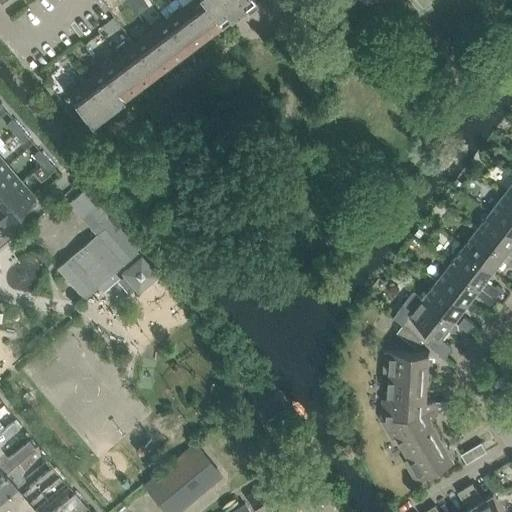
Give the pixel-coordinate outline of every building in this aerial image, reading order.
[(194,47),(207,38),(182,6),(178,0),(172,0),(160,9),(166,18),(189,49),(193,46),(194,47)] [(217,28),(222,23),(203,0),(189,0),(182,6),(207,38),(218,30),(217,28)] [(234,22),(259,2),(257,0),(203,0),(222,23),(230,18),(234,22)] [(113,17),(102,25),(108,34),(119,25),(113,17)] [(184,53),(189,49),(166,18),(150,30),(174,63),(185,54),(184,53)] [(162,72),(174,63),(150,30),(133,43),(157,73),(160,70),(162,72)] [(151,77),(157,73),(133,43),(117,55),(142,86),(152,79),(151,77)] [(57,61),(61,66),(69,60),(65,55),(57,61)] [(129,96),(142,86),(117,55),(100,68),(123,98),(128,94),(129,96)] [(119,101),(123,98),(100,68),(85,79),(109,111),(120,103),(119,101)] [(97,121),(109,111),(85,79),(68,92),(91,123),(95,119),(97,121)] [(0,218),(9,229),(12,227),(16,231),(35,214),(32,210),(65,182),(0,104),(0,218)] [(82,296),(94,286),(136,250),(83,189),(69,201),(97,234),(58,267),(82,296)] [(511,201),(504,195),(490,212),(511,228),(511,201)] [(511,228),(490,212),(477,229),(495,242),(511,255),(511,254),(511,228)] [(420,227),(415,233),(420,237),(425,231),(420,227)] [(477,229),(464,246),(494,269),(502,259),(507,262),(511,255),(495,242),(477,229)] [(464,246),(451,263),(475,282),(485,290),(491,283),(486,280),(494,269),(464,246)] [(138,291),(155,276),(159,273),(142,254),(121,272),(138,291)] [(451,263),(438,280),(468,303),(476,293),(480,296),(485,290),(475,282),(451,263)] [(438,280),(425,297),(455,320),(468,303),(438,280)] [(491,283),(485,290),(496,298),(501,291),(491,283)] [(415,290),(393,317),(403,325),(422,339),(431,346),(439,336),(441,338),(449,327),(451,328),(454,331),(460,324),(455,320),(425,297),(415,290)] [(485,290),(480,296),(491,304),(496,298),(485,290)] [(465,317),(460,324),(470,332),(475,325),(465,317)] [(460,324),(454,331),(464,339),(470,332),(460,324)] [(403,325),(398,332),(416,346),(422,339),(403,325)] [(451,406),(451,402),(427,400),(430,353),(392,350),(391,352),(385,352),(384,373),(390,374),(387,418),(411,457),(405,461),(416,479),(421,476),(422,478),(455,458),(431,418),(451,406)] [(292,462),(308,452),(283,412),(267,422),(292,462)] [(0,442),(18,427),(13,420),(3,428),(0,430),(0,442)] [(468,463),(487,451),(482,443),(463,454),(468,463)] [(0,476),(29,453),(29,452),(22,445),(0,463),(0,476)] [(168,511),(177,511),(219,478),(193,447),(146,486),(168,511)] [(29,453),(0,476),(0,499),(15,487),(25,478),(20,472),(35,460),(29,453)] [(246,495),(256,511),(264,511),(328,475),(316,455),(246,495)] [(0,511),(12,511),(58,473),(52,466),(20,493),(15,487),(0,499),(0,511)] [(36,511),(32,507),(64,480),(58,473),(12,511),(36,511)] [(473,483),(466,488),(472,499),(480,494),(473,483)] [(465,503),(472,499),(466,488),(458,492),(465,503)] [(65,511),(80,500),(74,492),(50,511),(65,511)] [(476,504),(480,511),(505,511),(494,493),(483,500),(480,494),(472,499),(476,504)] [(79,511),(86,506),(80,500),(65,511),(79,511)] [(251,511),(246,503),(231,511),(251,511)]
